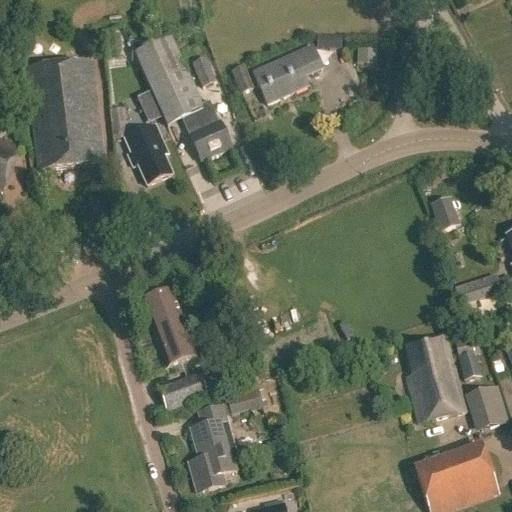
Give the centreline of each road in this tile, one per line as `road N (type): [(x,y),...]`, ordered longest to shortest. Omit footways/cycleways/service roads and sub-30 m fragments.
road 1 (tertiary): [(105,275),(394,143)]
road 2 (residential): [(105,275),(174,511)]
road 3 (residential): [(511,139),(432,0)]
road 4 (residential): [(394,143),(423,0)]
